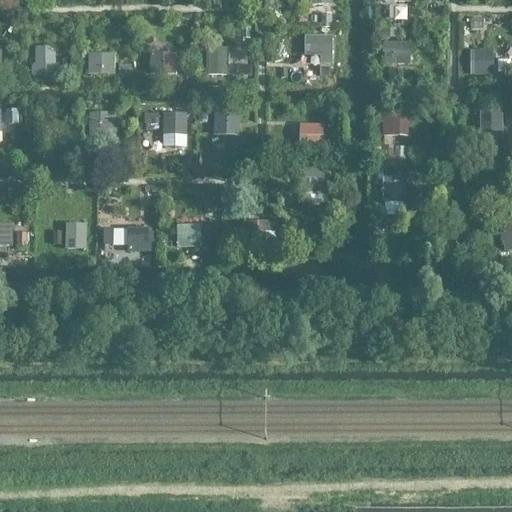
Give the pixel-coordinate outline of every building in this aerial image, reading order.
[(312,7),(311,23),(333,24),(334,8),(312,7)] [(324,54),(323,62),(335,63),(336,35),(306,34),(305,53),(324,54)] [(385,42),(385,64),(413,63),(412,42),(385,42)] [(204,43),(204,72),(227,72),(227,43),(204,43)] [(36,75),(59,75),(59,46),(36,46),(36,75)] [(463,51),(463,74),(495,74),(495,51),(463,51)] [(151,53),(152,75),(179,74),(179,52),(151,53)] [(83,53),(83,72),(115,72),(115,53),(83,53)] [(380,109),(379,138),(401,139),(402,110),(380,109)] [(92,111),(92,135),(120,134),(120,111),(92,111)] [(216,135),(240,136),(240,111),(216,111),(216,135)] [(482,112),(482,136),(505,136),(505,112),(482,112)] [(159,114),(160,140),(187,140),(186,114),(159,114)] [(293,124),(293,147),(309,147),(309,124),(293,124)] [(408,201),(408,176),(384,177),(385,202),(408,201)] [(234,220),(234,247),(267,247),(267,220),(234,220)] [(89,250),(89,223),(68,222),(67,249),(89,250)] [(178,224),(179,249),(204,248),(203,223),(178,224)] [(511,249),(511,224),(501,225),(502,249),(511,249)] [(154,228),(106,226),(105,263),(153,265),(154,228)] [(437,229),(437,249),(462,250),(462,230),(437,229)]
